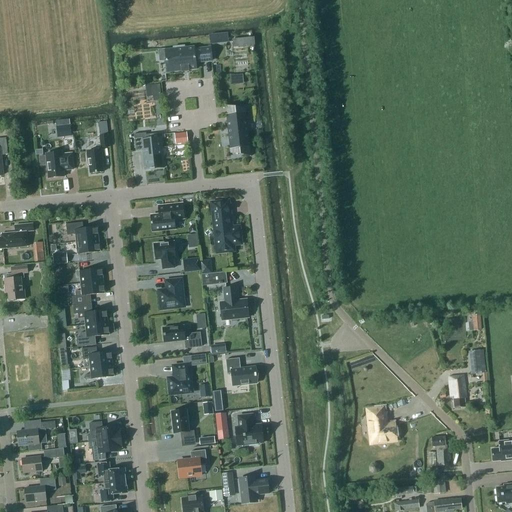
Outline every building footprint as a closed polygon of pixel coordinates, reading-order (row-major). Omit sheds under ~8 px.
[(230,35),(230,43),(242,42),(243,50),(251,49),(250,33),(230,35)] [(173,50),(165,51),(167,72),(181,70),(181,72),(188,71),(188,69),(196,69),(195,63),(212,61),(210,48),(194,50),(194,48),(184,49),(184,46),(173,47),(173,50)] [(238,75),(229,76),(230,85),(239,85),(238,75)] [(230,149),(249,147),(250,156),(251,157),(245,109),(245,113),(227,115),(226,106),(225,106),(230,153),(231,153),(230,149)] [(106,122),(98,122),(99,136),(108,135),(106,122)] [(61,136),(71,135),(70,125),(60,126),(61,136)] [(146,133),(133,134),(134,139),(135,152),(143,151),(145,170),(163,168),(160,138),(160,133),(146,134),(146,133)] [(108,135),(99,136),(101,148),(109,147),(108,135)] [(1,156),(8,156),(6,139),(0,139),(0,176),(3,176),(1,156)] [(101,150),(86,152),(88,166),(89,166),(90,174),(103,172),(102,165),(103,165),(101,150)] [(46,156),(40,157),(41,166),(47,165),(48,178),(64,177),(63,171),(73,169),(71,154),(62,155),(61,153),(46,154),(46,156)] [(228,201),(211,203),(216,253),(234,251),(233,245),(240,244),(238,227),(231,228),(228,201)] [(158,207),(159,216),(150,217),(152,231),(175,228),(174,219),(184,218),(182,204),(158,207)] [(98,240),(97,227),(80,229),(80,223),(66,224),(67,236),(75,235),(76,242),(98,240)] [(0,237),(0,249),(27,247),(26,232),(33,231),(33,224),(16,225),(16,232),(1,234),(2,237),(0,237)] [(191,225),(188,229),(189,234),(196,233),(195,225),(191,225)] [(100,252),(98,240),(76,242),(77,255),(100,252)] [(162,269),(174,268),(173,258),(175,258),(174,242),(154,244),(155,260),(161,259),(162,269)] [(35,248),(36,261),(45,261),(44,248),(35,248)] [(67,264),(66,253),(52,255),(53,265),(67,264)] [(198,259),(183,261),(184,273),(199,272),(198,259)] [(61,266),(53,267),(54,275),(62,274),(61,266)] [(211,266),(201,267),(202,275),(212,274),(211,266)] [(25,300),(23,287),(21,287),(21,279),(20,279),(20,275),(28,274),(27,267),(11,269),(12,276),(13,280),(4,280),(5,290),(8,290),(9,302),(25,300)] [(80,284),(103,282),(101,269),(79,271),(80,284)] [(212,274),(202,275),(203,286),(227,283),(225,272),(212,274)] [(167,290),(159,291),(160,310),(184,307),(181,280),(166,281),(167,290)] [(103,282),(80,284),(81,291),(75,291),(76,297),(104,294),(103,282)] [(220,303),(222,321),(248,318),(246,300),(236,301),(236,297),(237,297),(236,288),(223,289),(225,302),(220,303)] [(89,304),(73,306),(74,315),(78,314),(78,319),(84,318),(85,326),(108,323),(106,310),(90,312),(89,304)] [(481,322),(472,323),(472,331),(481,330),(481,322)] [(108,323),(85,326),(86,338),(109,335),(108,323)] [(184,335),(183,326),(162,328),(164,343),(184,341),(185,349),(201,347),(200,333),(184,335)] [(225,344),(210,346),(211,355),(226,353),(225,344)] [(89,359),(90,367),(112,365),(111,352),(96,354),(95,348),(81,349),(82,360),(89,359)] [(470,353),(473,375),(484,374),(481,351),(470,353)] [(203,363),(202,355),(190,356),(191,364),(203,363)] [(255,374),(255,367),(240,369),(239,358),(225,360),(227,374),(231,374),(232,386),(256,383),(256,377),(256,374),(255,374)] [(174,373),(167,373),(170,395),(192,392),(189,364),(173,366),(174,373)] [(112,365),(90,367),(91,375),(84,375),(85,380),(114,377),(112,365)] [(466,398),(464,376),(449,378),(452,397),(454,397),(455,408),(466,407),(465,398),(466,398)] [(221,399),(213,400),(215,411),(222,410),(221,399)] [(211,402),(202,404),(203,411),(212,410),(211,402)] [(398,435),(397,429),(395,428),(393,428),(393,425),(383,426),(382,409),(368,411),(371,443),(395,441),(394,437),(396,437),(398,435)] [(180,433),(181,441),(195,439),(194,431),(188,432),(185,411),(172,412),(174,434),(180,433)] [(235,428),(237,446),(249,444),(249,446),(258,446),(258,444),(263,443),(261,425),(253,426),(252,415),(238,416),(239,428),(235,428)] [(226,427),(226,420),(216,421),(217,428),(226,427)] [(28,452),(33,452),(42,451),(41,444),(45,443),(46,442),(45,436),(44,435),(44,430),(55,429),(54,422),(41,423),(41,430),(37,430),(17,432),(18,446),(28,445),(28,452)] [(97,442),(120,439),(119,430),(118,430),(118,427),(102,429),(102,422),(89,423),(90,436),(96,435),(97,442)] [(69,431),(71,444),(78,443),(76,430),(69,431)] [(214,436),(200,438),(200,445),(215,443),(214,436)] [(447,437),(434,437),(434,446),(437,446),(437,450),(438,450),(438,466),(447,466),(447,462),(451,462),(450,450),(445,450),(445,447),(447,447),(447,437)] [(120,439),(97,442),(98,448),(92,449),(93,461),(106,460),(105,453),(120,451),(120,448),(121,448),(120,439)] [(501,462),(511,460),(511,440),(499,442),(499,449),(491,449),(493,462),(501,461),(501,462)] [(63,449),(59,449),(43,451),(44,457),(40,457),(22,459),(23,473),(42,471),(41,462),(48,462),(48,459),(59,458),(60,465),(65,464),(63,449)] [(179,478),(201,475),(200,465),(207,464),(205,450),(190,452),(191,460),(177,462),(179,478)] [(105,483),(125,481),(124,469),(110,471),(109,463),(97,465),(98,477),(104,476),(105,483)] [(369,471),(373,474),(377,474),(380,470),(380,466),(376,463),(372,464),(369,467),(369,471)] [(84,475),(84,467),(72,468),(72,476),(84,475)] [(427,469),(428,479),(438,478),(438,474),(437,469),(427,469)] [(231,473),(221,475),(223,491),(233,490),(231,473)] [(257,496),(269,494),(267,478),(255,480),(255,476),(238,478),(241,505),(258,503),(257,496)] [(45,491),(56,490),(54,478),(39,480),(40,487),(24,488),(26,502),(46,500),(45,491)] [(444,479),(433,480),(434,494),(446,492),(444,479)] [(125,481),(105,483),(106,490),(100,491),(101,502),(113,501),(112,495),(126,493),(125,481)] [(506,504),(511,503),(511,484),(504,485),(504,487),(496,488),(497,503),(506,502),(506,504)] [(394,489),(395,497),(414,495),(413,487),(394,489)] [(182,500),(183,511),(201,511),(202,511),(204,511),(202,497),(195,498),(195,497),(189,497),(189,499),(182,500)] [(434,502),(426,504),(426,511),(442,511),(445,511),(444,511),(448,511),(453,511),(453,510),(461,509),(460,500),(453,501),(453,500),(434,502)] [(395,504),(395,511),(404,511),(404,510),(419,508),(418,501),(395,504)]
